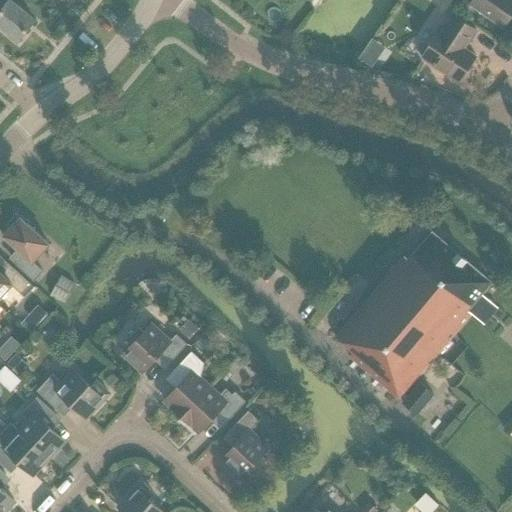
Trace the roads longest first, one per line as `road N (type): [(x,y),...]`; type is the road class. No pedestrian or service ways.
road 1 (unclassified): [(173,0),(253,55),(487,128)]
road 2 (unclassified): [(48,108),(108,60),(153,0)]
road 3 (residential): [(130,441),(173,457),(229,511)]
